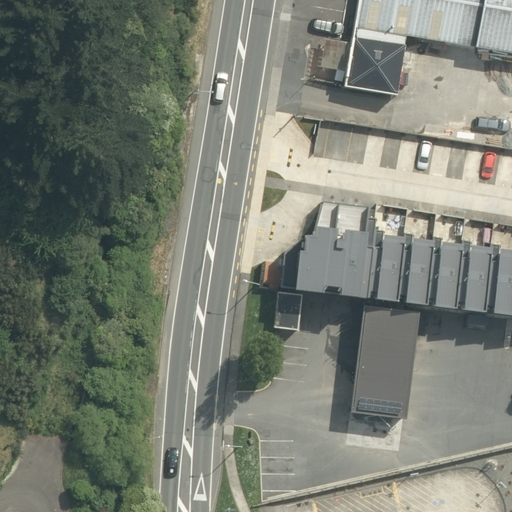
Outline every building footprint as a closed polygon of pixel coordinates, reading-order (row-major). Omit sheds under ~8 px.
[(511,0),(362,0),(358,37),(511,57),(511,0)] [(511,242),(511,196),(483,194),(487,158),(442,153),(433,234),(511,242)] [(284,253),(280,287),(511,314),(511,249),(384,233),(384,231),(375,230),(377,218),(367,217),(369,207),(322,201),(318,216),(316,225),(314,235),(306,234),(306,238),(284,253)] [(304,292),(280,288),(272,333),(296,337),(304,292)] [(107,317),(89,306),(67,345),(85,355),(107,317)] [(310,310),(307,336),(340,340),(343,313),(310,310)]
